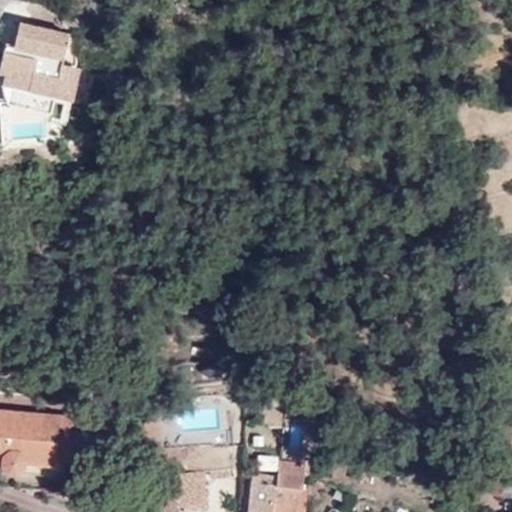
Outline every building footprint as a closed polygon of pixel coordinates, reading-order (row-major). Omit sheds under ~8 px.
[(20,24),(17,38),(32,42),(30,51),(15,47),(7,45),(0,74),(5,75),(2,88),(9,104),(52,114),(57,96),(72,100),(79,70),(63,67),(69,35),(20,24)] [(32,42),(17,38),(15,47),(30,51),(32,42)] [(54,457),(58,416),(0,410),(0,458),(2,459),(2,465),(8,469),(23,470),(24,460),(52,462),(53,469),(63,470),(64,458),(54,457)] [(78,417),(58,416),(54,457),(64,458),(74,458),(78,417)] [(24,460),(23,470),(52,473),(53,469),(52,462),(24,460)] [(250,511),(272,511),(277,470),(264,469),(263,485),(254,484),(250,511)] [(181,492),(179,472),(162,473),(161,470),(144,471),(145,490),(151,490),(152,511),(182,510),(181,492)] [(277,470),(272,511),(294,511),(295,507),(296,488),(302,489),(303,473),(277,470)] [(197,471),(179,472),(181,492),(199,492),(197,471)] [(308,490),(302,489),(296,488),(295,507),(305,509),(308,490)]
